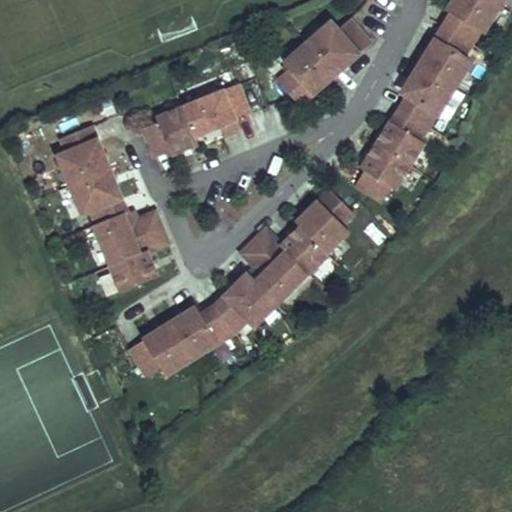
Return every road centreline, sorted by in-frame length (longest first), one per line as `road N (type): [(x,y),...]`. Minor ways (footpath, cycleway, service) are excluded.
road 1 (residential): [(360,107),(177,193),(184,237),(194,250),(209,252),(327,151)]
road 2 (residential): [(415,0),(360,107)]
